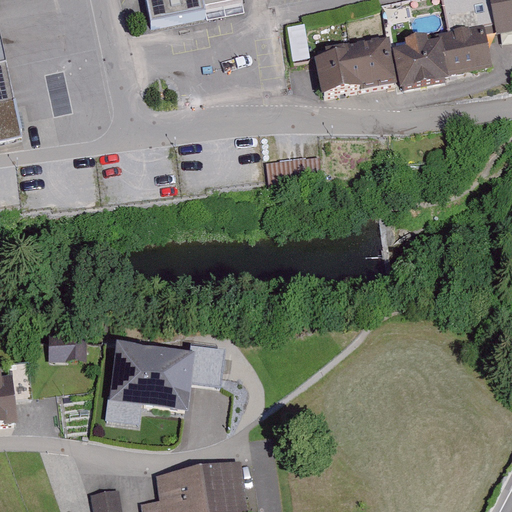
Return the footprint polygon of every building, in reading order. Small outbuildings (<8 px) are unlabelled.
[(149,0),(157,42),(242,26),(236,0),(149,0)] [(511,0),(490,0),(499,40),(511,37),(511,0)] [(297,51),(312,50),(309,17),(294,18),(297,51)] [(484,35),(314,64),(323,107),(397,96),(401,101),(449,91),(449,86),(494,78),(484,35)] [(0,70),(0,150),(24,145),(7,69),(0,70)] [(323,185),(321,160),(270,163),(272,188),(323,185)] [(88,368),(87,348),(45,349),(46,370),(88,368)] [(199,365),(123,352),(110,428),(143,434),(147,413),(196,421),(201,390),(226,395),(232,362),(203,357),(199,365)] [(13,390),(0,391),(0,436),(19,435),(13,390)] [(249,511),(242,467),(200,473),(206,511),(249,511)] [(158,480),(162,504),(143,507),(143,511),(206,511),(200,473),(158,480)] [(124,511),(121,493),(94,497),(96,511),(124,511)]
